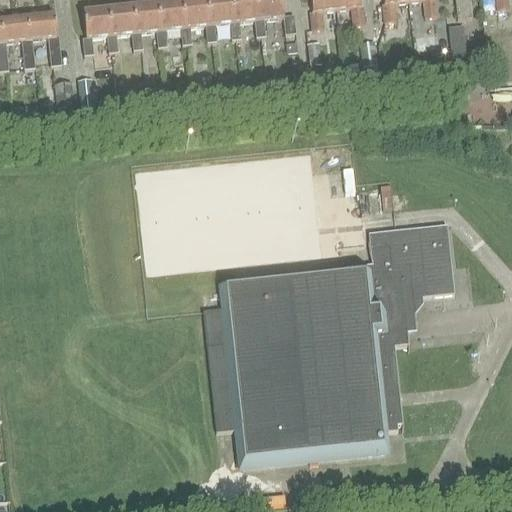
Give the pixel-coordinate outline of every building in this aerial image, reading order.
[(232,29),(228,29),(230,47),(240,45),(238,28),(253,26),(257,26),(254,0),(229,3),(232,29)] [(257,26),(253,26),(255,44),(260,43),(264,42),(262,25),(281,23),(283,40),(293,39),(292,21),(282,22),(279,0),(256,0),(254,0),(257,26)] [(333,0),(308,0),(311,17),(309,18),(311,37),(322,36),(320,17),(335,15),(333,0)] [(358,0),(333,0),(335,15),(351,13),(353,32),(363,31),(361,12),(360,12),(358,0)] [(406,0),(381,0),(383,10),(381,10),(383,29),(394,28),(392,9),(407,7),(406,0)] [(430,0),(406,0),(407,7),(422,6),(424,24),(435,23),(433,4),(431,5),(430,0)] [(477,0),(454,0),(455,2),(453,2),(456,26),(470,24),(468,1),(477,0)] [(492,0),(495,17),(508,15),(506,0),(492,0)] [(228,29),(232,29),(229,3),(205,6),(207,31),(204,32),(206,49),(216,48),(214,31),(228,29)] [(183,34),(179,34),(181,52),(191,51),(189,33),(204,32),(207,31),(205,6),(180,8),(183,34)] [(158,37),(154,37),(156,54),(166,53),(164,36),(179,34),(183,34),(180,8),(155,11),(158,37)] [(133,39),(130,40),(132,57),(142,56),(140,39),(154,37),(158,37),(155,11),(131,14),(133,39)] [(109,42),(106,42),(108,60),(117,59),(115,41),(130,40),(133,39),(131,14),(107,16),(109,42)] [(84,44),(81,45),(83,62),(92,61),(90,44),(106,42),(109,42),(107,16),(82,19),(84,44)] [(53,22),(26,25),(29,46),(31,46),(47,44),(50,73),(61,72),(57,42),(55,42),(53,22)] [(26,25),(0,27),(2,49),(5,49),(20,47),(23,75),(34,74),(31,46),(29,46),(26,25)] [(461,31),(447,32),(450,60),(450,63),(464,61),(461,31)] [(294,47),(285,48),(286,58),(295,57),(294,47)] [(317,48),(306,49),(308,71),(320,70),(317,48)] [(378,71),(374,48),(360,50),(363,73),(378,71)] [(450,63),(450,60),(436,62),(437,77),(451,75),(450,63)] [(357,67),(348,68),(349,78),(359,77),(357,67)] [(367,93),(380,92),(378,74),(365,75),(367,93)] [(91,85),(77,86),(79,117),(93,116),(91,85)] [(70,87),(53,89),(56,121),(73,120),(70,87)] [(289,88),(291,102),(301,100),(300,87),(289,88)] [(236,93),(222,94),(224,108),(238,107),(236,93)] [(410,304),(421,303),(453,300),(446,232),(368,240),(371,271),(345,274),(345,282),(222,294),(224,316),(202,318),(215,439),(236,436),(240,473),(385,458),(382,438),(396,437),(396,431),(401,430),(393,352),(408,351),(406,338),(404,338),(403,328),(407,328),(412,321),(410,304)] [(421,309),(421,303),(410,304),(412,321),(407,328),(403,328),(404,338),(406,338),(416,337),(413,318),(421,309)]
